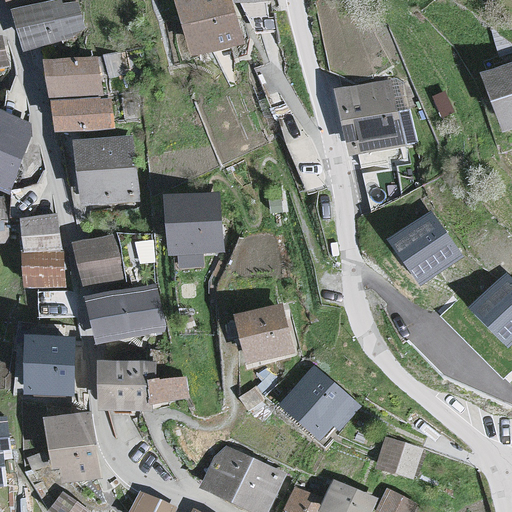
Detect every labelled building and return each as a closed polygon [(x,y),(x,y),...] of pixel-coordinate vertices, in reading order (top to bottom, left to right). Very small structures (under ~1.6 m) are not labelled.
[(49,0),(3,0),(7,11),(50,0),(49,0)] [(72,0),(65,0),(15,20),(28,55),(85,32),(72,0)] [(228,0),(179,0),(175,1),(192,59),(242,44),(228,0)] [(71,62),(45,65),(51,105),(102,98),(96,58),(71,62)] [(511,67),(488,76),(505,126),(511,123),(511,67)] [(400,81),(340,93),(352,149),(411,138),(400,81)] [(110,101),(51,107),(55,142),(114,136),(110,101)] [(31,130),(0,119),(0,193),(10,197),(31,130)] [(131,139),(73,147),(82,210),(139,203),(131,139)] [(217,196),(164,200),(169,257),(222,253),(217,196)] [(55,217),(19,223),(23,256),(61,252),(55,217)] [(431,217),(396,242),(422,279),(458,254),(431,217)] [(124,282),(112,238),(72,249),(83,292),(124,282)] [(61,252),(23,256),(27,295),(65,292),(61,252)] [(511,338),(511,282),(506,276),(475,307),(509,342),(511,338)] [(123,292),(88,301),(101,350),(166,333),(155,291),(125,299),(123,292)] [(68,295),(36,297),(38,325),(69,323),(68,295)] [(280,312),(236,324),(250,374),(294,361),(280,312)] [(74,348),(26,348),(27,407),(75,406),(74,348)] [(153,367),(100,368),(101,417),(154,415),(153,367)] [(313,372),(279,412),(326,451),(360,412),(313,372)] [(88,420),(46,429),(59,492),(101,484),(88,420)] [(5,423),(0,423),(0,467),(11,466),(5,423)] [(423,451),(385,440),(375,475),(414,486),(423,451)] [(269,511),(285,477),(222,450),(203,494),(244,511),(269,511)] [(324,498),(318,511),(320,511),(372,511),(379,498),(333,478),(324,498)] [(295,486),(282,511),(320,511),(318,511),(324,498),(295,486)] [(413,511),(419,502),(387,487),(374,511),(413,511)] [(172,511),(139,497),(132,511),(172,511)] [(83,511),(65,499),(55,511),(83,511)]
